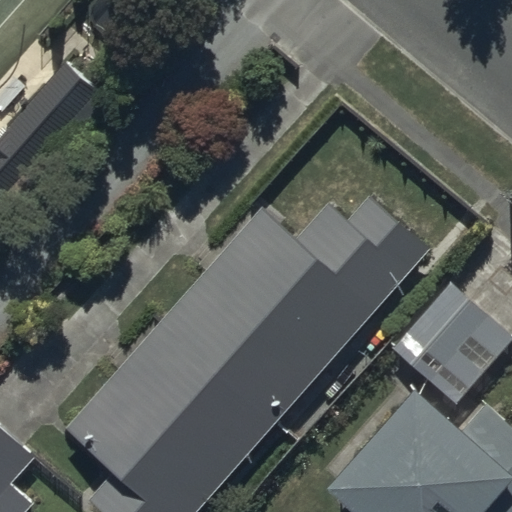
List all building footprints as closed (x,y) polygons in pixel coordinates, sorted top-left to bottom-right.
[(0,213),(3,216),(108,96),(90,80),(98,71),(72,49),(7,124),(1,118),(0,119),(0,213)] [(107,511),(191,511),(429,244),(371,192),(351,214),(329,195),(295,233),(264,204),(68,425),(114,466),(88,494),(107,511)] [(457,400),(511,331),(511,294),(492,318),(445,280),(391,347),(457,400)] [(460,424),(412,379),(323,473),(364,511),(511,511),(511,420),(487,396),(460,424)] [(0,422),(0,511),(22,511),(35,499),(15,480),(37,457),(0,422)]
